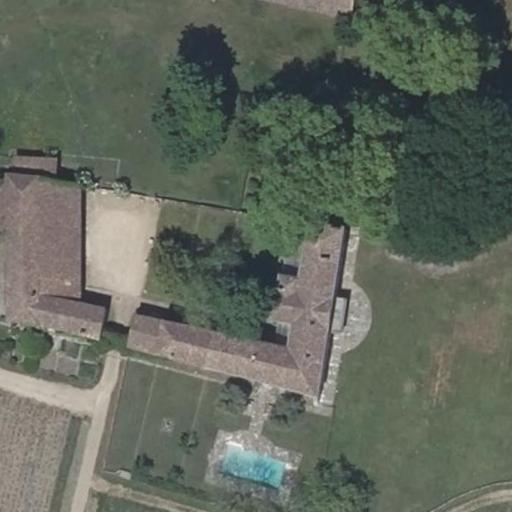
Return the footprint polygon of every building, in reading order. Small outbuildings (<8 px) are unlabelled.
[(343,0),(269,0),(340,17),(343,0)] [(11,154),(9,175),(33,178),(35,156),(11,154)] [(76,291),(76,273),(37,272),(38,179),(3,176),(3,235),(3,313),(2,320),(94,342),(104,302),(76,291)] [(77,182),(38,179),(37,272),(76,273),(77,182)] [(325,327),(331,291),(340,227),(305,222),(303,238),(296,278),(279,275),(277,291),(270,289),(266,320),(289,323),(284,353),(131,314),(123,349),(315,394),(325,327)] [(279,275),(296,278),(303,238),(286,235),(279,275)] [(344,293),(331,291),(325,327),(339,330),(344,293)]
